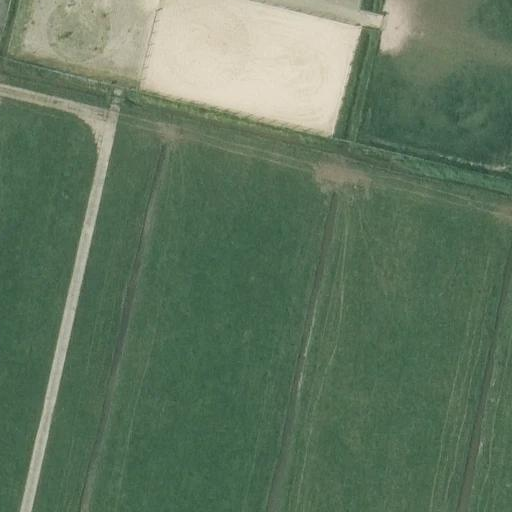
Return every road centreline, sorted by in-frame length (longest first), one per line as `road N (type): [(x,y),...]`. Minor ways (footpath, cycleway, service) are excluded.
road 1 (track): [(29,511),(144,0)]
road 2 (track): [(118,117),(0,90)]
